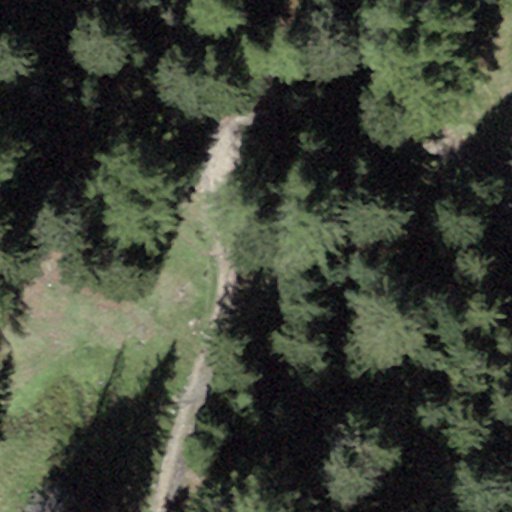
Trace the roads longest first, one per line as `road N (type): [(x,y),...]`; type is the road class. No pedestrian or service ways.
road 1 (track): [(57,511),(66,444),(110,306),(234,16),(234,0)]
road 2 (track): [(407,0),(440,35),(511,207)]
